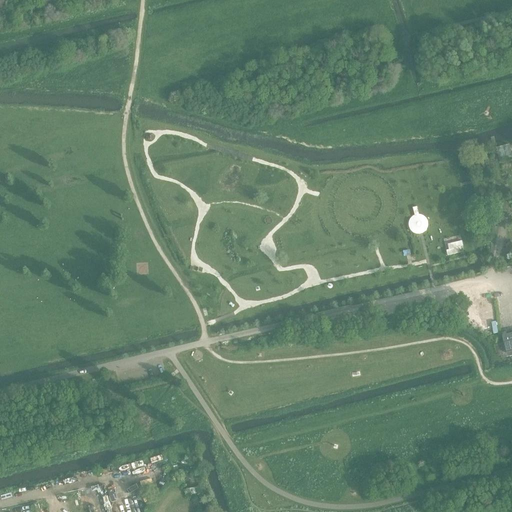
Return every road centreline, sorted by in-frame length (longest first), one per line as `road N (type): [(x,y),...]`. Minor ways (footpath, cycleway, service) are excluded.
road 1 (unknown): [(313,511),(257,506),(219,432),(171,377),(179,369)]
road 2 (unclassified): [(0,393),(204,343)]
road 3 (unknown): [(511,478),(373,511)]
